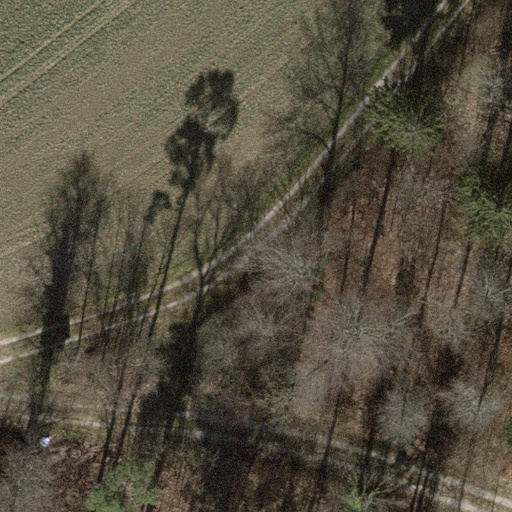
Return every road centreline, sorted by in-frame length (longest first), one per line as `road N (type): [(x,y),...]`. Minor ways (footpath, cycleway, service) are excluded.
road 1 (track): [(0,365),(156,299),(264,236),(464,0)]
road 2 (track): [(0,398),(190,415),(327,446),(509,511)]
